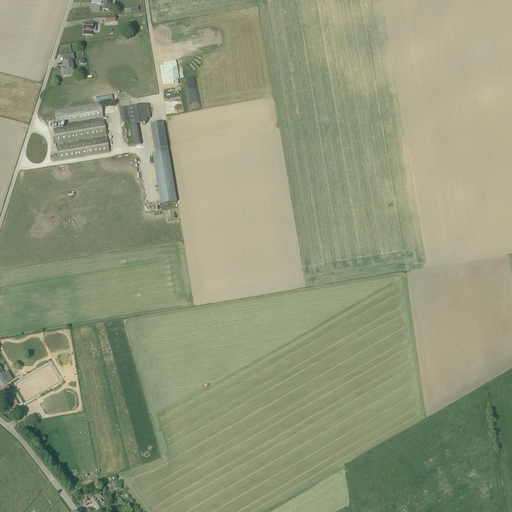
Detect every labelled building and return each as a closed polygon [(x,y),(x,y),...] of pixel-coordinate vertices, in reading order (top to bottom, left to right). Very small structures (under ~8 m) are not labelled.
[(92,0),(92,3),(101,4),(101,1),(104,2),(102,10),(109,11),(110,0),(92,0)] [(96,32),(96,28),(96,24),(84,23),(83,35),(92,35),(93,32),(96,32)] [(74,75),(71,60),(62,62),(63,68),(61,68),(63,76),(74,75)] [(103,117),(101,103),(54,111),(55,120),(51,120),(52,126),(103,117)] [(121,120),(129,118),(134,146),(141,145),(137,124),(147,122),(144,105),(127,108),(119,109),(121,120)] [(106,135),(104,121),(53,129),(55,143),(106,135)] [(163,123),(151,125),(155,149),(167,147),(163,123)] [(53,162),(109,152),(107,138),(56,147),(57,155),(52,156),(53,162)] [(7,372),(3,374),(0,375),(0,379),(3,385),(12,380),(7,372)] [(0,396),(4,402),(8,400),(16,395),(9,385),(0,390),(0,396)] [(100,494),(97,496),(90,501),(98,511),(107,504),(100,494)]
